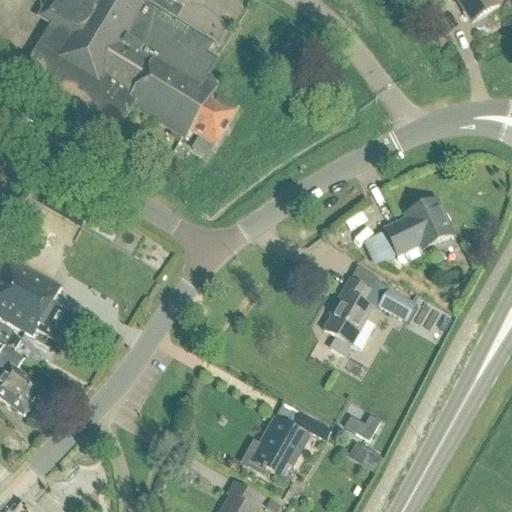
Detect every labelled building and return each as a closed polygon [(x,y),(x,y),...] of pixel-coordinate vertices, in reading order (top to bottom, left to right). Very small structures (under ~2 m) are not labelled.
[(52,23),(20,77),(117,135),(132,111),(185,142),(189,135),(199,141),(192,152),(206,160),(213,149),(214,150),(237,112),(211,97),(215,91),(202,83),(215,62),(188,45),(190,41),(169,28),(171,25),(149,12),(154,4),(149,1),(149,0),(86,0),(84,3),(78,0),(49,0),(40,16),(52,23)] [(492,0),(453,0),(471,26),(498,9),(492,0)] [(298,50),(285,42),(280,50),(293,59),(298,50)] [(405,223),(382,234),(394,261),(417,249),(419,254),(451,238),(434,204),(403,219),(405,223)] [(0,273),(0,322),(33,341),(36,335),(55,346),(71,318),(52,307),(61,292),(7,261),(0,273)] [(349,351),(350,349),(360,355),(374,330),(364,324),(371,313),(375,315),(377,312),(406,329),(417,309),(388,293),(374,285),(368,295),(348,283),(332,310),(335,311),(321,335),(334,343),(328,353),(342,361),(348,350),(349,351)] [(14,339),(8,349),(14,354),(21,344),(14,339)] [(0,405),(24,422),(43,394),(16,376),(24,364),(3,350),(0,353),(0,405)] [(363,395),(378,408),(386,400),(371,386),(363,395)] [(332,435),(299,416),(291,429),(324,448),(332,435)] [(264,474),(275,480),(283,467),(290,471),(307,442),(273,422),(257,450),(252,447),(240,467),(259,478),(261,474),(263,475),(264,474)] [(369,456),(393,467),(399,453),(376,442),(369,456)] [(229,501),(222,511),(252,511),(259,502),(234,487),(226,499),(229,501)] [(63,489),(49,501),(59,511),(66,511),(76,503),(63,489)]
